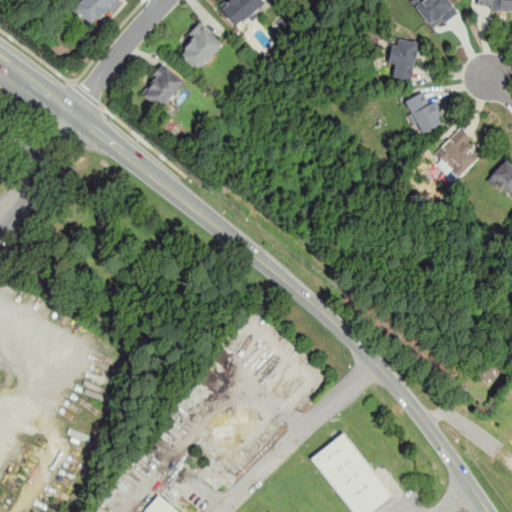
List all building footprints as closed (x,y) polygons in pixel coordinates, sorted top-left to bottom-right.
[(119,0),(80,0),(73,8),(94,27),(119,0)] [(218,0),(216,2),(236,27),(265,2),(263,0),(218,0)] [(456,13),(448,0),(412,0),(430,29),(456,13)] [(511,10),(511,0),(474,0),(474,9),(511,10)] [(178,54),(196,71),(222,44),(198,22),(186,35),(192,40),(178,54)] [(417,42),(392,37),(387,64),(394,65),(392,77),(410,81),(417,42)] [(183,80),(162,63),(139,92),(160,109),(183,80)] [(402,100),(421,133),(445,120),(434,101),(429,104),(421,90),(402,100)] [(478,157),(464,143),(470,137),(459,126),(434,152),(458,177),(478,157)] [(0,173),(11,158),(0,150),(0,173)] [(489,176),(511,198),(511,164),(506,159),(489,176)] [(310,456),(349,511),(371,511),(392,497),(345,432),(310,456)] [(178,511),(157,495),(143,511),(178,511)]
